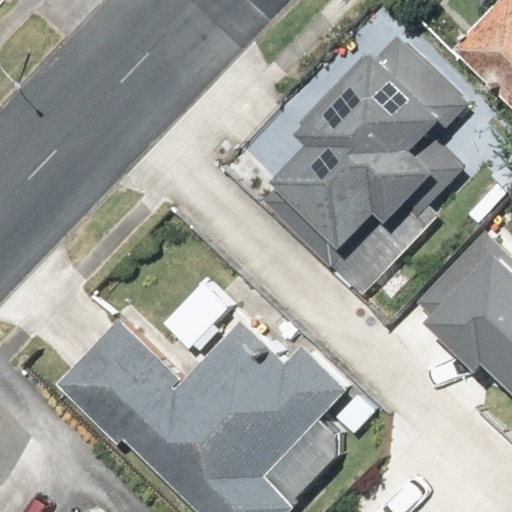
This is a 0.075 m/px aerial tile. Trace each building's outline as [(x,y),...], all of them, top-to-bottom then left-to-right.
[(511,5),(470,53),(511,90),(511,5)] [(405,29),(387,47),(311,122),(327,138),(292,172),(359,238),(395,202),(412,219),(431,200),(440,209),(477,172),(445,140),(481,105),(405,29)] [(511,245),(495,228),(426,296),(496,367),(505,358),(511,365),(511,245)] [(69,380),(214,511),(310,511),(319,502),(311,495),(362,440),(337,417),(365,385),(314,339),(298,357),(216,282),(164,339),(133,311),(69,380)] [(0,511),(51,511),(0,463),(0,511)]
